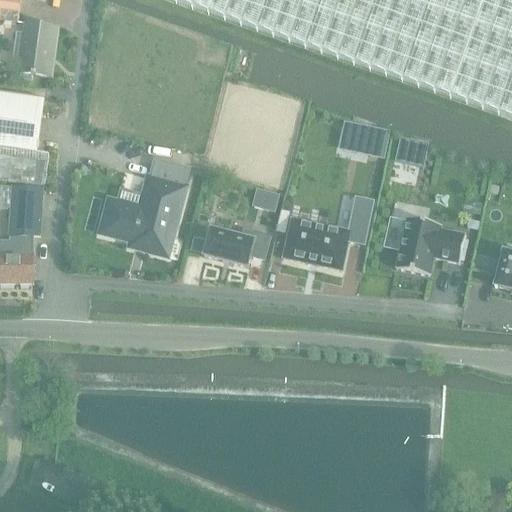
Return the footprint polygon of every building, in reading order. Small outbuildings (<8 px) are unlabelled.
[(0,0),(0,24),(18,27),(21,0),(0,0)] [(511,0),(165,0),(511,119),(511,0)] [(17,40),(12,70),(20,71),(19,77),(21,77),(20,83),(32,84),(32,79),(37,79),(50,81),(56,31),(26,27),(24,41),(17,40)] [(44,102),(0,95),(0,184),(44,190),(48,158),(37,156),(44,102)] [(368,154),(367,158),(384,161),(390,134),(373,130),(371,136),(368,154)] [(347,131),(343,149),(368,154),(371,136),(347,131)] [(401,140),(396,164),(424,170),(429,146),(401,140)] [(148,180),(140,210),(116,204),(114,212),(107,210),(103,228),(109,229),(107,237),(146,247),(144,253),(168,259),(186,190),(184,189),(188,172),(155,163),(151,180),(148,180)] [(491,186),(489,194),(498,196),(499,188),(491,186)] [(0,188),(0,211),(10,212),(12,189),(0,188)] [(10,213),(8,239),(10,239),(12,240),(33,239),(40,239),(43,191),(12,189),(10,212),(10,213)] [(465,202),(463,213),(480,217),(483,205),(465,202)] [(292,223),(284,262),(342,274),(349,245),(365,248),(371,219),(354,215),(349,235),(292,223)] [(407,221),(396,272),(430,279),(434,261),(460,267),(466,238),(441,232),(441,228),(407,221)] [(251,259),(265,262),(271,239),(244,232),(242,240),(211,232),(204,259),(248,270),(251,259)] [(10,243),(0,243),(0,286),(34,286),(33,256),(33,239),(12,240),(10,239),(10,243)] [(507,254),(503,253),(494,289),(511,293),(511,252),(511,253),(507,254)]
